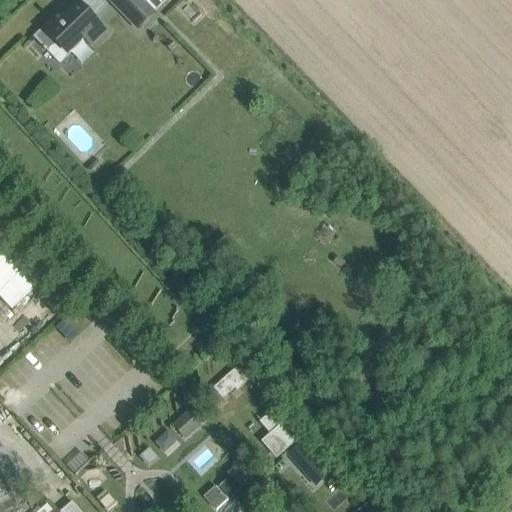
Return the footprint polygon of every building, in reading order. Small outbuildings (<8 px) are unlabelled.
[(46,25),(45,26),(55,36),(52,40),(67,56),(68,55),(67,54),(82,40),(87,45),(88,44),(90,46),(104,32),(92,20),(93,19),(92,18),(104,6),(98,0),(85,0),(73,12),(72,10),(64,18),(60,14),(48,26),(46,25)] [(109,0),(108,0),(138,30),(154,15),(140,0),(124,15),(109,0)] [(0,239),(0,299),(10,310),(40,282),(0,239)] [(168,425),(184,441),(206,419),(190,403),(168,425)] [(258,440),(274,458),(297,437),(281,420),(258,440)] [(167,453),(176,436),(163,429),(154,446),(167,453)] [(96,444),(121,470),(130,462),(105,435),(96,444)] [(284,471),(306,454),(297,441),(274,459),(284,471)] [(0,445),(0,502),(21,493),(0,445)] [(200,498),(214,511),(240,511),(270,482),(242,454),(200,498)] [(105,491),(95,501),(105,511),(109,511),(118,504),(105,491)] [(51,509),(47,511),(80,511),(70,500),(58,511),(54,506),(51,509)]
